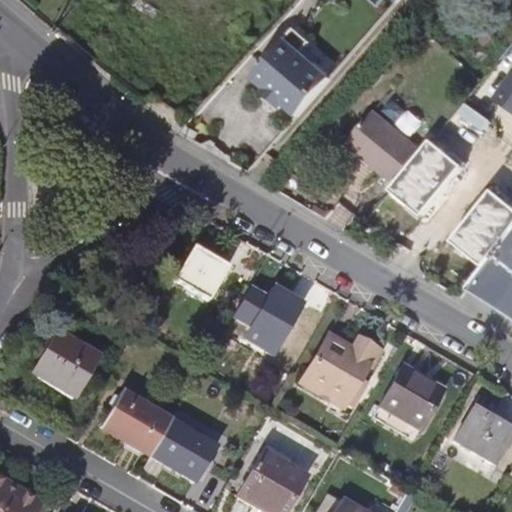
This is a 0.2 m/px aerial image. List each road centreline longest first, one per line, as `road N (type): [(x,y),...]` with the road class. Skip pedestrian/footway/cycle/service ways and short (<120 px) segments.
road 1 (residential): [(191,177),(511,361)]
road 2 (residential): [(0,26),(94,109),(191,177)]
road 3 (unclassified): [(0,58),(8,81),(8,284)]
road 4 (unclassified): [(8,284),(191,177)]
road 5 (residential): [(146,511),(0,427)]
